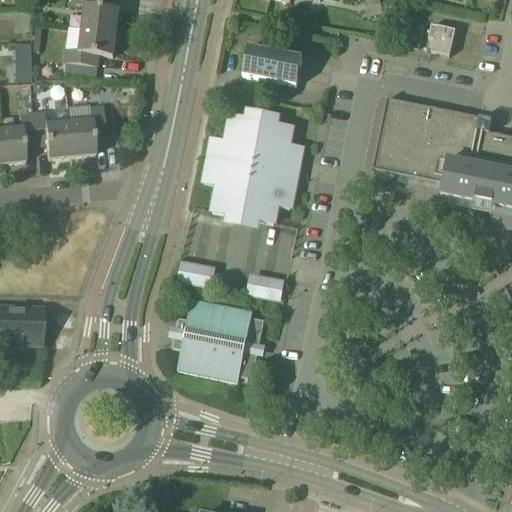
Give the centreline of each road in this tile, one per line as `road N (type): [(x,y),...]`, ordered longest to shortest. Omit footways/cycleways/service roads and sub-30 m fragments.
road 1 (residential): [(305,394),(364,81),(381,84)]
road 2 (tertiary): [(143,447),(288,472),(405,511)]
road 3 (tertiary): [(197,0),(155,197)]
road 4 (tertiary): [(155,197),(112,286),(97,376)]
road 5 (tertiary): [(128,381),(128,331),(155,197)]
road 6 (residential): [(389,86),(498,110),(511,49)]
road 7 (tertiary): [(452,511),(292,451)]
road 8 (residential): [(0,203),(112,190),(155,197)]
road 9 (tertiary): [(292,451),(150,411)]
